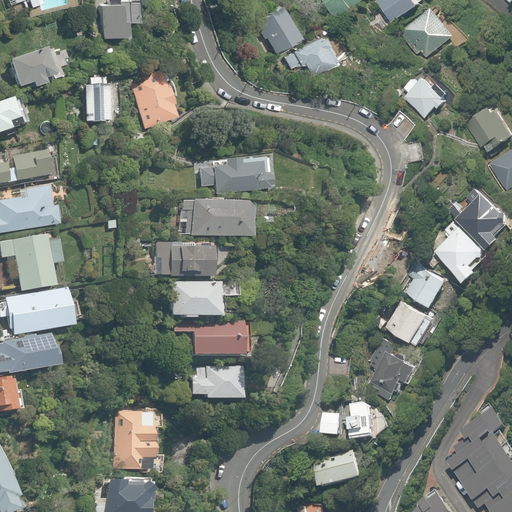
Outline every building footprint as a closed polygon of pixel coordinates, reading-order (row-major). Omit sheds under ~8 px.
[(143,0),(101,0),(104,42),(133,40),(133,22),(144,22),(143,0)] [(326,0),(338,18),(367,0),(326,0)] [(422,5),(418,0),(383,0),(381,1),(395,22),(422,5)] [(300,38),(280,5),(254,21),(260,30),(259,31),(263,39),(265,38),(275,54),(300,38)] [(419,46),(428,58),(457,36),(436,8),(408,28),(409,29),(403,34),(413,47),(419,43),(420,45),(419,46)] [(317,39),(315,36),(291,51),(291,52),(283,57),(290,69),(295,66),(304,66),(310,76),(332,63),(331,63),(334,61),(325,46),(326,45),(321,37),(317,39)] [(43,47),(4,59),(15,87),(28,83),(31,88),(44,84),(41,78),(51,76),(43,47)] [(168,64),(133,74),(146,121),(181,112),(168,64)] [(411,92),(406,98),(427,118),(439,106),(442,109),(448,102),(446,100),(448,98),(447,97),(451,93),(442,83),(441,84),(432,74),(428,78),(427,77),(421,84),(416,79),(406,88),(411,92)] [(116,78),(85,78),(85,125),(116,125),(116,78)] [(10,96),(0,98),(0,130),(20,125),(10,96)] [(468,125),(483,147),(487,145),(491,152),(508,141),(508,142),(511,139),(511,128),(497,105),(468,125)] [(508,190),(511,187),(511,151),(492,163),(508,190)] [(10,159),(0,161),(0,186),(56,175),(52,152),(15,159),(16,165),(11,166),(10,159)] [(218,185),(218,193),(268,188),(273,183),(271,172),(265,172),(263,161),(244,160),(244,157),(229,158),(228,162),(217,164),(198,167),(201,184),(218,185)] [(0,230),(57,222),(55,204),(51,204),(48,183),(21,186),(23,195),(0,198),(0,230)] [(459,217),(458,219),(491,250),(502,239),(498,235),(509,225),(507,223),(507,212),(502,212),(483,194),(477,188),(469,197),(474,202),(464,213),(459,209),(455,213),(459,217)] [(250,207),(242,199),(191,200),(187,235),(248,236),(250,207)] [(451,237),(438,251),(469,282),(480,271),(474,265),(482,257),(486,257),(486,246),(480,246),(462,227),(461,228),(455,221),(447,229),(449,231),(448,233),(451,237)] [(45,232),(0,239),(0,255),(11,254),(18,289),(54,284),(50,263),(60,261),(55,236),(46,238),(45,232)] [(211,245),(171,244),(170,276),(210,278),(211,245)] [(413,276),(416,278),(409,291),(435,306),(450,280),(425,265),(424,266),(420,264),(413,276)] [(220,282),(175,281),(173,316),(219,317),(220,282)] [(64,287),(2,296),(10,333),(70,325),(64,287)] [(431,315),(405,300),(389,326),(416,341),(421,344),(423,342),(425,343),(434,329),(431,328),(436,318),(431,316),(431,315)] [(193,320),(193,355),(241,356),(242,321),(193,320)] [(47,334),(0,341),(0,372),(51,365),(47,334)] [(398,355),(394,353),(398,345),(384,338),(372,360),(374,361),(372,364),(380,368),(373,381),(376,383),(375,386),(382,389),(380,393),(392,399),(395,392),(397,393),(399,389),(401,390),(405,382),(403,381),(404,379),(410,381),(417,367),(414,365),(414,364),(406,360),(407,358),(406,354),(402,352),(399,353),(398,355)] [(234,398),(234,369),(188,367),(187,398),(234,398)] [(0,407),(12,406),(8,376),(0,376),(0,407)] [(478,508),(485,503),(490,511),(511,511),(511,448),(499,429),(503,424),(489,402),(479,410),(481,414),(459,430),(464,439),(453,446),(457,453),(445,461),(478,508)] [(354,419),(351,419),(352,440),(375,438),(375,436),(376,436),(374,407),(373,407),(372,406),(369,406),(369,405),(354,405),(354,419)] [(120,411),(118,467),(152,469),(154,414),(120,411)] [(346,417),(326,414),(323,434),(343,437),(346,417)] [(364,478),(356,451),(317,462),(323,489),(364,478)] [(17,493),(0,459),(0,511),(4,511),(20,506),(17,493)] [(143,511),(148,479),(106,478),(101,511),(143,511)] [(454,511),(445,497),(444,498),(440,491),(431,497),(433,501),(426,505),(428,508),(421,511),(454,511)]
